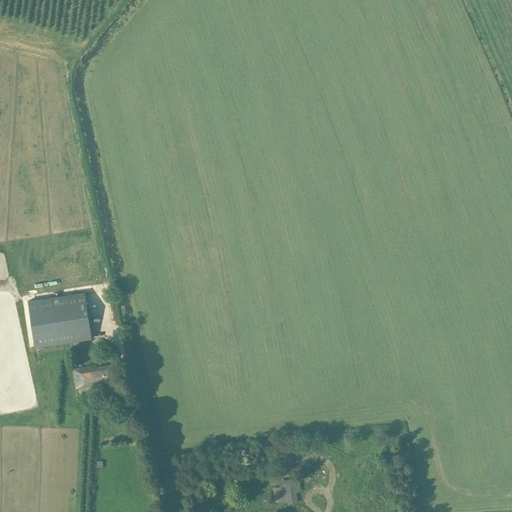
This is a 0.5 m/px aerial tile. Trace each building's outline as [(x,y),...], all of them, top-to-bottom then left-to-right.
[(85,292),(64,296),(27,301),(35,348),(92,339),(85,292)] [(96,365),(73,369),(76,389),(101,385),(101,383),(112,381),(110,365),(96,367),(96,365)] [(317,450),(315,441),(303,443),(304,452),(317,450)] [(294,463),(291,445),(278,448),(280,462),(285,461),(285,465),(294,463)] [(279,481),(282,503),(288,502),(288,504),(298,503),(296,493),(302,492),(299,477),(279,481)]
